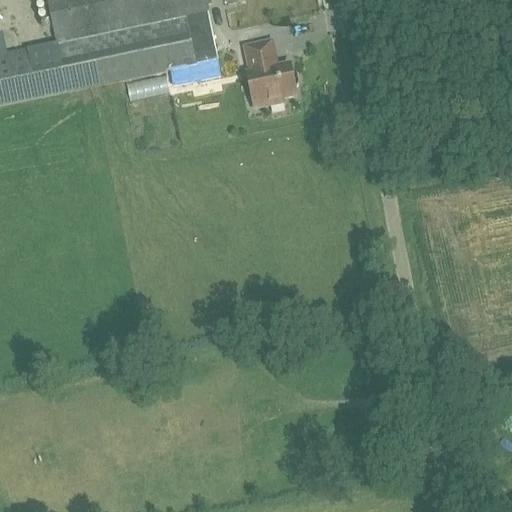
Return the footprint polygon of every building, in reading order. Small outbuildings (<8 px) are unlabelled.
[(206,0),(46,0),(56,49),(187,21),(210,16),(206,0)] [(192,47),(187,21),(56,49),(66,95),(175,72),(193,68),(197,67),(192,47)] [(192,47),(197,67),(217,62),(214,43),(192,47)] [(285,104),(284,101),(298,98),(297,92),(300,86),(298,76),(293,72),(291,66),(278,69),(273,43),(246,49),(252,75),(248,76),(255,110),(285,104)] [(56,49),(0,60),(0,108),(66,95),(56,49)] [(136,100),(175,97),(175,87),(136,89),(136,100)]
